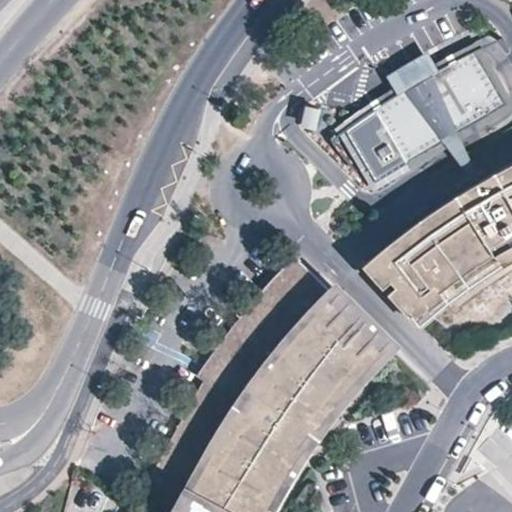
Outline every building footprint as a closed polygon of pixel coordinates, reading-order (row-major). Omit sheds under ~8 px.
[(388,75),(401,92),(440,70),(430,50),(388,75)] [(440,70),(401,92),(377,106),(409,160),(458,130),(506,100),(479,53),(463,62),(461,57),(440,70)] [(394,240),(366,263),(386,286),(396,279),(400,285),(392,292),(418,321),(450,294),(445,286),(498,253),(505,265),(511,260),(511,162),(507,165),(491,174),(477,183),(456,196),(429,214),(409,228),(394,240)] [(321,297),(329,289),(296,255),(256,300),(249,308),(243,315),(231,331),(215,353),(211,360),(201,374),(206,377),(192,402),(225,420),(234,405),(240,395),(253,377),(269,356),(276,347),(288,333),(299,321),(304,315),(312,306),(321,297)] [(315,437),(319,432),(358,384),(388,348),(329,289),(321,297),(312,306),(304,315),(299,321),(288,333),(276,347),(269,356),(253,377),(240,395),(234,405),(225,420),(300,461),(308,448),(311,443),(313,440),(315,437)] [(358,384),(362,389),(393,353),(388,348),(358,384)] [(334,424),(336,424),(357,396),(362,389),(358,384),(319,432),(325,438),(334,424)] [(225,420),(192,402),(182,421),(170,443),(168,447),(202,462),(208,450),(225,420)] [(270,511),(300,461),(225,420),(208,450),(202,462),(188,487),(194,491),(181,511),(270,511)] [(174,511),(188,487),(202,462),(168,447),(146,487),(140,498),(164,511),(174,511)] [(313,452),(308,448),(300,461),(306,464),(313,452)] [(277,511),(306,464),(300,461),(270,511),(277,511)] [(181,511),(194,491),(188,487),(174,511),(181,511)]
